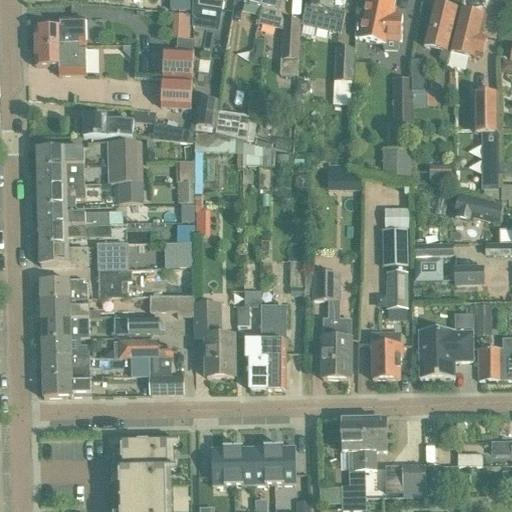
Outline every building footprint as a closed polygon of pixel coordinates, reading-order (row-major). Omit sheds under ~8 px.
[(170,0),(171,12),(191,12),(190,0),(170,0)] [(193,0),(193,29),(219,33),(224,5),(224,0),(193,0)] [(261,8),(263,0),(243,0),(243,4),(261,8)] [(263,0),(261,8),(262,8),(259,26),(283,32),(280,77),(297,78),(299,62),(302,23),(284,22),(280,13),(282,0),(263,0)] [(331,12),(333,0),(310,0),(309,7),(307,7),(302,27),(341,36),(345,15),(331,12)] [(395,10),(393,9),(395,0),(367,0),(363,20),(356,21),(355,40),(359,41),(383,46),(384,53),(398,54),(399,43),(401,43),(402,17),(394,16),(395,10)] [(450,55),(453,44),(452,44),(460,13),(455,12),(456,10),(446,7),(445,9),(435,7),(425,48),(442,52),(440,61),(448,63),(450,55)] [(477,59),(481,60),(487,40),(480,39),(485,19),(474,16),(474,14),(464,12),(463,14),(460,13),(452,44),(453,44),(450,55),(476,62),(477,59)] [(36,30),(36,49),(86,48),(85,26),(60,27),(60,30),(36,30)] [(249,61),(252,66),(261,67),(263,53),(264,54),(265,41),(255,40),(253,51),(250,54),(249,61)] [(86,48),(36,49),(36,68),(61,68),(61,74),(86,74),(86,48)] [(127,71),(148,70),(147,49),(126,50),(127,71)] [(337,51),(334,107),(352,107),(355,51),(337,51)] [(163,85),(193,86),(195,58),(165,56),(163,85)] [(411,81),(412,131),(412,108),(437,108),(437,94),(426,94),(426,63),(412,63),(412,81),(411,81)] [(394,81),(394,131),(412,131),(411,81),(394,81)] [(193,86),(163,85),(161,111),(191,113),(193,86)] [(498,97),(474,97),(474,136),(499,135),(498,97)] [(216,132),(219,103),(199,101),(196,128),(216,132)] [(219,103),(216,132),(216,136),(246,144),(250,118),(220,114),(221,103),(219,103)] [(84,137),(84,141),(116,140),(131,142),(133,125),(107,123),(107,120),(84,120),(84,124),(79,124),(79,137),(84,137)] [(196,155),(195,133),(155,125),(154,143),(195,146),(195,155),(196,155)] [(195,133),(196,155),(242,157),(242,146),(242,144),(246,145),(246,144),(216,136),(216,137),(195,133)] [(108,169),(143,166),(143,146),(126,144),(107,144),(108,169)] [(258,150),(242,146),(242,157),(243,168),(258,169),(258,150)] [(186,158),(172,158),(172,176),(194,177),(195,147),(186,147),(186,158)] [(38,151),(38,171),(84,170),(84,154),(66,154),(66,150),(38,151)] [(258,150),(258,169),(273,169),(274,154),(258,150)] [(411,151),(383,151),(383,181),(411,181),(411,151)] [(511,165),(499,166),(500,176),(511,176),(511,165)] [(144,185),(143,166),(108,169),(108,186),(118,186),(118,187),(144,185)] [(38,171),(39,190),(85,189),(84,170),(38,171)] [(344,193),(360,193),(360,177),(344,177),(344,193)] [(144,185),(118,187),(118,207),(144,206),(144,185)] [(194,205),(194,185),(179,185),(179,206),(194,205)] [(511,187),(501,187),(501,206),(509,206),(509,209),(511,209),(511,187)] [(39,190),(39,210),(76,209),(76,201),(85,201),(85,189),(39,190)] [(504,209),(460,198),(455,215),(457,216),(456,221),(474,225),(475,221),(499,227),(504,209)] [(182,207),(182,224),(195,224),(195,207),(182,207)] [(39,210),(40,229),(110,228),(110,215),(76,216),(76,209),(39,210)] [(40,229),(41,248),(69,247),(68,240),(86,240),(111,240),(110,228),(40,229)] [(193,245),(193,229),(178,229),(178,245),(193,245)] [(407,231),(383,232),(383,269),(408,269),(407,231)] [(99,275),(129,273),(128,246),(97,247),(98,274),(99,274),(99,275)] [(511,246),(489,247),(489,259),(511,258),(511,246)] [(69,247),(41,248),(41,269),(90,268),(89,251),(69,251),(69,247)] [(414,262),(415,285),(443,285),(443,262),(414,262)] [(455,288),(485,288),(485,267),(455,268),(455,288)] [(129,273),(99,275),(100,302),(112,302),(112,301),(129,300),(129,296),(122,296),(122,285),(129,285),(132,285),(132,274),(129,274),(129,273)] [(408,312),(408,274),(387,275),(387,312),(408,312)] [(313,275),(313,304),(329,304),(329,322),(324,322),(323,382),(350,383),(351,342),(351,323),(339,322),(340,276),(313,275)] [(70,283),(41,284),(42,304),(89,303),(88,303),(88,299),(87,287),(85,287),(85,283),(70,283)] [(196,320),(196,307),(196,299),(150,299),(150,316),(178,316),(178,320),(196,320)] [(42,304),(42,323),(89,322),(88,310),(89,310),(89,303),(42,304)] [(208,380),(236,379),(235,339),(221,340),(220,306),(196,307),(196,320),(196,340),(207,339),(208,380)] [(491,307),(476,308),(476,337),(491,337),(491,307)] [(286,392),(286,309),(261,309),(261,349),(261,360),(266,361),(266,392),(286,392)] [(250,329),(250,310),(239,310),(239,329),(250,329)] [(160,320),(129,321),(129,337),(160,337),(160,320)] [(89,322),(42,323),(43,343),(81,342),(81,334),(89,333),(89,322)] [(419,334),(420,382),(455,381),(455,365),(473,364),(473,335),(454,335),(454,333),(419,334)] [(400,357),(403,357),(403,346),(400,346),(400,335),(387,336),(387,346),(372,346),(373,381),(401,381),(400,357)] [(249,392),(266,392),(266,361),(261,360),(261,349),(257,349),(257,341),(246,341),(246,361),(250,361),(249,392)] [(81,342),(43,343),(43,363),(90,362),(89,349),(81,349),(81,342)] [(133,360),(156,360),(155,344),(132,344),(132,360),(133,360)] [(503,350),(478,351),(478,357),(479,383),(503,383),(503,357),(503,350)] [(511,356),(503,357),(503,383),(511,382),(511,356)] [(156,360),(133,360),(134,379),(172,379),(172,360),(156,360)] [(43,363),(44,382),(90,381),(90,362),(43,363)] [(152,379),(153,398),(186,398),(185,379),(172,379),(152,379)] [(72,381),(44,382),(44,401),(72,400),(91,400),(103,400),(102,384),(90,384),(90,381),(72,381)] [(375,454),(385,454),(384,421),(363,422),(364,473),(376,472),(375,454)] [(364,473),(363,422),(342,423),(343,455),(348,455),(350,488),(341,489),(341,502),(341,511),(348,511),(366,511),(365,501),(364,473)] [(120,478),(121,488),(119,488),(119,490),(120,490),(121,502),(120,502),(120,504),(121,504),(120,511),(167,511),(166,474),(169,474),(169,472),(168,446),(171,446),(171,444),(122,445),(122,448),(121,448),(121,451),(122,451),(122,460),(121,460),(121,462),(122,462),(122,473),(120,473),(120,476),(119,476),(119,478),(120,478)] [(255,488),(254,450),(233,451),(234,489),(255,488)] [(275,488),(274,450),(254,450),(255,488),(275,488)] [(296,477),(295,450),(274,450),(275,488),(296,488),(296,477)] [(234,489),(233,451),(212,451),(213,478),(213,489),(234,489)] [(458,469),(483,469),(483,456),(458,456),(458,469)] [(425,469),(402,469),(402,472),(403,495),(425,495),(425,471),(425,469)] [(426,469),(426,471),(425,471),(425,495),(426,495),(426,498),(443,498),(442,469),(426,469)] [(86,511),(86,497),(52,498),(52,511),(86,511)]
